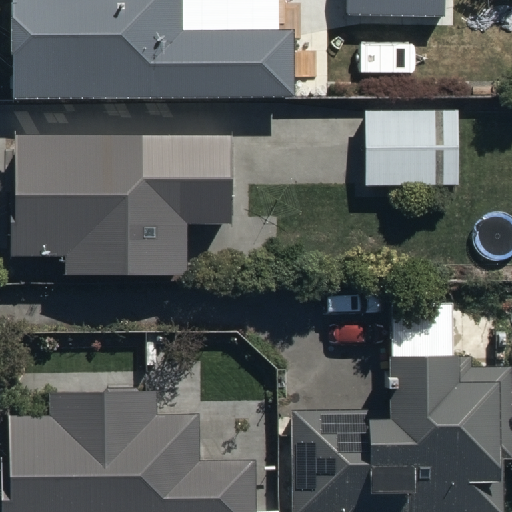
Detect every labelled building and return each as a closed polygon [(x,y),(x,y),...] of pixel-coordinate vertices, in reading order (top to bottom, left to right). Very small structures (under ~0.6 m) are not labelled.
[(12,0),(13,84),(293,81),(292,12),(184,13),(184,0),(12,0)] [(344,0),(345,27),(441,26),(441,0),(344,0)] [(363,93),(363,175),(458,175),(458,93),(363,93)] [(232,117),(14,118),(14,243),(66,242),(66,255),(220,254),(220,206),(232,206),(232,117)] [(391,292),(391,333),(388,333),(388,398),(289,398),(289,507),(500,506),(500,444),(509,444),(508,358),(452,358),(452,333),(451,333),(451,291),(391,292)] [(0,446),(0,511),(253,511),(253,446),(197,446),(197,398),(154,398),(154,375),(48,376),(48,399),(7,399),(7,446),(0,446)]
